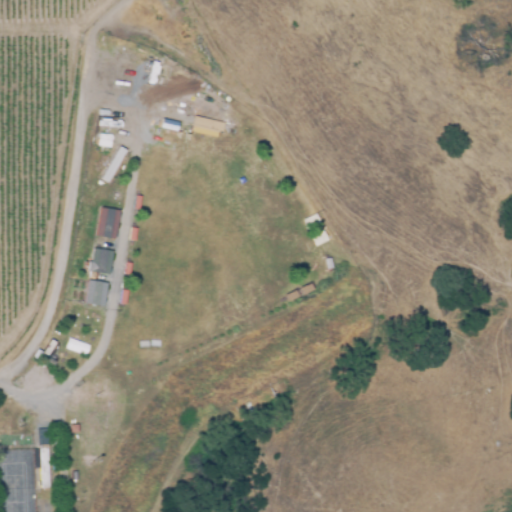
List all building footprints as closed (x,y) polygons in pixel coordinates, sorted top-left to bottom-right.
[(97,175),(115,143),(121,147),(103,179),(97,175)] [(93,233),(97,202),(115,204),(111,234),(93,233)] [(86,266),(89,243),(107,245),(104,269),(86,266)] [(81,300),(84,274),(101,276),(98,302),(81,300)] [(40,488),(37,448),(46,448),(48,487),(40,488)]
